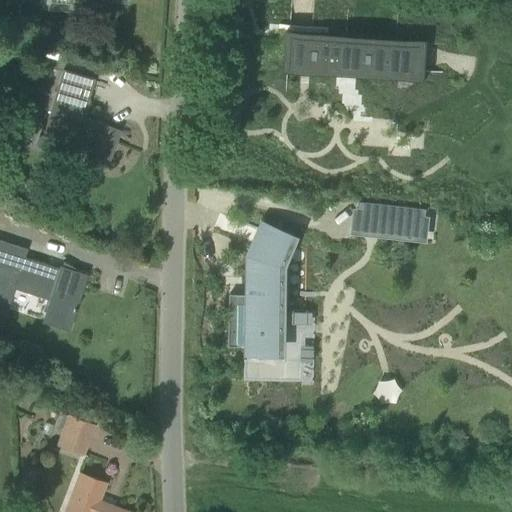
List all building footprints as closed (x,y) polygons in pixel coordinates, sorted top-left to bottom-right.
[(417,23),(278,23),(278,65),(417,65),(417,23)] [(118,131),(81,116),(92,80),(62,70),(43,131),(56,135),(61,132),(71,136),(68,143),(107,158),(118,131)] [(423,237),(426,209),(358,202),(355,230),(423,237)] [(280,310),(281,263),(291,241),(260,228),(264,220),(261,219),(245,256),(245,294),(244,301),(238,301),(238,294),(229,294),(228,333),(228,346),(244,346),(243,356),(243,382),(313,383),(314,311),(280,310)] [(66,329),(84,275),(60,267),(59,271),(20,259),(23,249),(0,241),(0,321),(11,286),(49,298),(41,321),(66,329)] [(82,454),(93,425),(68,415),(56,445),(82,454)] [(127,511),(97,501),(104,482),(79,473),(64,511),(127,511)]
